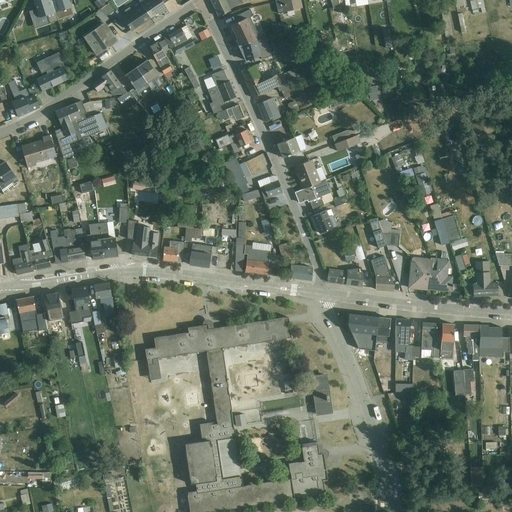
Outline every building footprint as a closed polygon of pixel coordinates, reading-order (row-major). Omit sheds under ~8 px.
[(49,23),(57,21),(50,0),(33,0),(38,16),(32,18),(34,26),(46,22),(44,15),(47,14),(49,23)] [(74,15),(68,0),(50,0),(57,21),(74,15)] [(98,9),(105,3),(107,1),(105,0),(102,0),(103,0),(102,0),(97,0),(94,3),(98,9)] [(142,5),(141,3),(140,4),(137,0),(135,0),(124,8),(127,12),(121,16),(131,31),(151,18),(142,5)] [(148,0),(142,5),(151,18),(166,8),(163,4),(168,0),(148,0)] [(242,3),(240,0),(210,0),(218,17),(231,11),(230,9),(242,3)] [(274,0),(278,13),(302,8),(299,0),(274,0)] [(330,0),(333,9),(339,7),(337,0),(330,0)] [(446,37),(447,37),(447,41),(453,40),(448,11),(447,11),(445,0),(439,0),(442,20),(443,20),(446,37)] [(454,0),(457,14),(465,13),(465,12),(467,12),(466,6),(465,1),(467,0),(466,0),(454,0)] [(469,0),(472,10),(481,8),(482,13),(486,13),(483,0),(469,0)] [(108,3),(100,11),(106,16),(113,8),(108,3)] [(94,13),(101,21),(106,16),(100,11),(98,9),(94,13)] [(239,46),(260,40),(250,17),(253,16),(250,10),(236,16),(238,22),(231,26),(231,27),(231,29),(232,32),(234,33),(237,39),(236,40),(239,46)] [(335,14),(334,14),(334,16),(331,17),(333,25),(335,24),(337,31),(344,29),(341,13),(339,13),(338,11),(334,11),(335,14)] [(458,15),(461,33),(465,32),(466,31),(466,29),(464,30),(464,26),(465,26),(465,24),(463,24),(461,14),(458,15)] [(104,23),(84,37),(97,55),(117,41),(104,23)] [(280,24),(271,26),(273,34),(281,33),(280,24)] [(175,55),(194,45),(191,38),(192,37),(186,26),(164,38),(165,40),(171,49),(175,55)] [(67,31),(58,34),(60,40),(69,38),(67,31)] [(208,31),(199,35),(201,41),(210,36),(208,31)] [(261,59),(270,56),(270,54),(266,39),(266,38),(260,40),(239,46),(245,61),(260,57),(261,59)] [(164,53),(171,49),(165,40),(158,43),(158,42),(149,47),(164,74),(171,70),(168,63),(169,63),(164,53)] [(450,55),(447,55),(447,59),(450,59),(450,62),(450,66),(457,65),(456,62),(455,62),(453,43),(450,43),(450,49),(450,55)] [(47,74),(36,79),(42,92),(68,80),(62,67),(54,71),(52,68),(63,63),(59,53),(37,63),(42,73),(46,71),(47,74)] [(217,55),(210,58),(215,69),(222,66),(217,55)] [(423,55),(414,56),(415,67),(422,66),(422,65),(424,65),(423,55)] [(149,87),(151,90),(156,86),(158,90),(165,86),(158,76),(157,76),(147,61),(136,68),(149,87)] [(253,98),(254,97),(277,86),(279,91),(297,83),(295,77),(292,70),(282,75),(281,73),(272,77),(269,69),(259,74),(255,65),(241,71),(241,72),(253,98)] [(139,93),(149,87),(136,68),(126,76),(134,88),(129,91),(134,97),(137,102),(143,98),(139,93)] [(110,70),(92,84),(98,93),(103,88),(107,93),(109,91),(112,95),(121,94),(122,95),(123,96),(127,93),(110,70)] [(212,75),(216,87),(228,82),(223,70),(212,75)] [(357,84),(359,91),(363,91),(360,71),(352,72),(354,85),(357,84)] [(216,87),(208,90),(212,103),(209,104),(214,114),(222,110),(219,103),(236,97),(229,81),(228,82),(216,87)] [(25,97),(29,94),(27,89),(20,93),(16,85),(9,87),(10,89),(8,91),(6,91),(7,95),(8,97),(13,95),(15,100),(12,102),(18,117),(31,111),(25,97)] [(281,91),(285,99),(296,94),(292,86),(281,91)] [(134,97),(129,91),(127,93),(123,96),(122,95),(117,99),(121,104),(134,97)] [(187,95),(192,103),(198,100),(194,92),(187,95)] [(29,94),(25,97),(31,111),(39,108),(35,97),(31,99),(29,94)] [(356,99),(352,95),(347,100),(352,104),(356,99)] [(279,112),(275,103),(272,98),(257,104),(264,122),(265,122),(272,119),(272,121),(281,117),(279,115),(282,114),(281,111),(279,112)] [(65,108),(78,140),(107,128),(101,113),(86,119),(84,115),(87,113),(81,101),(65,108)] [(295,101),(287,104),(292,114),(299,111),(295,101)] [(217,114),(218,114),(215,115),(217,119),(219,118),(220,121),(229,118),(231,123),(244,118),(239,105),(217,114)] [(421,105),(404,108),(404,114),(413,113),(413,111),(421,110),(421,105)] [(64,158),(73,155),(69,144),(78,140),(65,108),(55,112),(62,128),(56,131),(64,158)] [(195,125),(206,119),(201,111),(190,117),(195,125)] [(489,125),(487,118),(472,123),(477,137),(495,131),(493,124),(489,125)] [(233,130),(231,124),(225,126),(227,132),(233,130)] [(280,124),(269,124),(269,132),(280,133),(280,124)] [(227,135),(216,140),(219,149),(231,144),(234,150),(238,148),(252,142),(251,141),(253,140),(251,135),(249,136),(246,130),(241,132),(240,131),(228,137),(227,135)] [(335,144),(351,138),(348,130),(332,136),(335,144)] [(335,144),(334,145),(337,152),(371,139),(368,131),(351,138),(335,144)] [(43,140),(21,146),(27,168),(36,165),(36,163),(56,157),(50,135),(42,137),(43,140)] [(301,135),(277,144),(282,158),(304,150),(305,147),(301,135)] [(419,145),(413,146),(416,157),(421,155),(419,145)] [(354,158),(356,165),(366,162),(363,154),(354,158)] [(77,166),(75,158),(67,161),(69,169),(77,166)] [(236,158),(224,164),(227,169),(229,168),(238,164),(236,158)] [(326,180),(321,167),(316,170),(312,160),(294,167),(303,189),(326,180)] [(0,187),(4,193),(13,187),(11,183),(17,179),(15,177),(16,177),(5,162),(4,163),(3,161),(0,163),(0,187)] [(239,165),(238,164),(229,168),(238,187),(239,187),(242,194),(249,191),(245,184),(247,183),(245,178),(251,175),(245,162),(239,165)] [(430,194),(423,165),(412,167),(419,196),(430,194)] [(348,174),(341,176),(343,182),(351,179),(348,174)] [(337,189),(342,187),(338,175),(333,177),(337,189)] [(271,183),(269,177),(257,182),(260,190),(264,199),(267,197),(268,198),(283,192),(278,181),(271,183)] [(303,189),(295,192),(299,203),(307,200),(308,202),(330,192),(326,180),(303,189)] [(95,191),(93,182),(79,185),(82,194),(95,191)] [(337,192),(339,198),(345,196),(342,187),(337,189),(338,192),(337,192)] [(258,189),(241,195),(243,201),(260,196),(258,189)] [(64,202),(63,195),(51,198),(52,205),(64,202)] [(332,201),(329,195),(310,203),(313,209),(332,201)] [(431,202),(429,195),(421,196),(423,204),(431,202)] [(339,198),(333,201),(335,207),(347,202),(345,196),(339,198)] [(402,197),(398,201),(403,207),(408,204),(402,197)] [(34,198),(34,206),(43,207),(43,199),(34,198)] [(43,225),(41,218),(33,221),(31,212),(26,213),(24,203),(17,204),(19,217),(20,216),(21,223),(31,221),(33,228),(43,225)] [(65,203),(59,204),(61,212),(67,211),(65,203)] [(0,219),(19,217),(17,204),(0,206),(0,219)] [(119,223),(128,223),(128,221),(128,204),(120,204),(120,208),(119,208),(119,223)] [(261,221),(266,237),(273,234),(264,204),(260,206),(264,220),(261,221)] [(437,204),(430,206),(442,245),(450,243),(442,219),(437,204)] [(51,224),(47,206),(38,208),(41,218),(43,225),(43,226),(51,224)] [(326,211),(312,217),(319,233),(336,226),(332,216),(333,216),(331,209),(326,211)] [(454,216),(442,219),(450,243),(461,239),(454,216)] [(210,219),(202,218),(202,227),(209,228),(210,219)] [(378,248),(386,245),(378,222),(377,218),(369,221),(378,248)] [(398,246),(400,231),(391,230),(391,223),(383,220),(378,222),(386,245),(398,246)] [(157,246),(159,234),(150,233),(150,228),(137,226),(137,222),(128,221),(128,223),(127,239),(128,239),(135,240),(134,242),(133,242),(132,255),(156,258),(157,246)] [(104,257),(117,256),(113,222),(100,224),(104,257)] [(91,259),(104,257),(100,224),(89,225),(90,235),(85,236),(84,236),(84,237),(86,250),(87,249),(90,249),(91,259)] [(84,237),(84,236),(81,228),(70,230),(70,229),(63,230),(68,261),(85,259),(82,238),(84,237)] [(202,229),(185,228),(185,235),(184,241),(191,242),(191,238),(201,239),(202,229)] [(68,261),(63,230),(51,232),(56,264),(68,261)] [(36,271),(51,267),(49,258),(53,257),(47,239),(38,242),(41,251),(34,253),(34,250),(31,251),(29,251),(31,260),(33,259),(35,268),(36,271)] [(183,263),(184,243),(170,241),(169,244),(164,244),(163,261),(177,262),(183,263)] [(245,245),(245,243),(236,242),(234,271),(242,272),(244,254),(245,245)] [(245,272),(267,275),(271,245),(252,243),(252,246),(245,245),(244,254),(247,255),(245,272)] [(289,243),(278,246),(282,260),(293,257),(289,243)] [(192,244),(189,265),(208,267),(210,253),(216,254),(217,248),(192,244)] [(31,260),(29,251),(28,245),(26,245),(18,247),(21,258),(12,260),(13,262),(10,263),(12,270),(16,269),(17,275),(33,271),(32,268),(35,268),(33,259),(31,260)] [(353,250),(343,251),(345,261),(348,260),(355,259),(353,250)] [(466,253),(454,256),(457,269),(470,266),(466,253)] [(511,263),(511,254),(495,254),(499,265),(499,266),(511,266),(511,263)] [(394,291),(391,277),(384,256),(371,261),(375,277),(375,290),(394,291)] [(427,290),(430,259),(412,257),(409,288),(427,290)] [(430,259),(427,290),(451,292),(452,287),(453,277),(447,276),(449,259),(437,258),(437,259),(430,258),(430,259)] [(311,281),(312,268),(294,266),(294,261),(286,260),(285,273),(290,274),(289,278),(311,281)] [(476,283),(473,283),(473,297),(498,296),(497,282),(490,282),(489,262),(475,262),(476,283)] [(356,286),(362,287),(363,273),(361,273),(361,268),(347,270),(346,272),(329,269),(328,274),(327,282),(356,286)] [(114,314),(109,283),(93,285),(96,299),(100,298),(101,304),(103,303),(105,316),(114,314)] [(87,286),(71,289),(75,311),(69,313),(70,317),(71,324),(84,322),(83,318),(92,317),(92,312),(87,286)] [(56,293),(56,292),(49,294),(50,295),(44,296),(47,313),(44,313),(44,314),(47,329),(49,336),(56,335),(55,331),(56,331),(54,319),(63,317),(62,311),(62,310),(60,301),(59,301),(57,293),(56,293)] [(36,315),(33,297),(16,300),(19,314),(20,313),(23,332),(39,329),(39,330),(47,329),(44,314),(36,315)] [(0,336),(1,337),(0,334),(8,333),(9,332),(8,324),(7,325),(6,320),(9,319),(6,303),(0,304),(0,336)] [(92,317),(96,335),(105,333),(103,323),(101,324),(98,311),(92,312),(92,317)] [(71,324),(70,317),(63,318),(64,323),(59,324),(61,332),(72,330),(71,324)] [(222,348),(291,338),(288,317),(215,328),(214,322),(211,319),(208,319),(204,321),(203,326),(187,328),(188,333),(159,337),(160,347),(145,349),(150,380),(161,379),(158,358),(206,351),(217,423),(217,424),(213,425),(213,422),(199,425),(202,442),(185,445),(186,449),(185,449),(190,480),(191,485),(196,484),(196,491),(188,493),(188,495),(187,495),(189,511),(209,511),(324,494),(322,480),(327,480),(323,454),(318,454),(317,443),(301,445),(303,460),(304,460),(304,462),(298,463),(298,462),(288,464),(290,474),(291,479),(285,480),(246,486),(242,487),(242,485),(243,485),(241,479),(234,435),(235,435),(234,429),(233,429),(231,412),(231,410),(222,350),(222,348)] [(387,343),(390,319),(378,317),(377,325),(352,323),(352,342),(375,343),(375,342),(387,343)] [(408,346),(409,320),(395,320),(395,351),(400,351),(400,346),(406,346),(405,359),(412,360),(413,346),(408,346)] [(421,358),(440,358),(441,331),(436,331),(437,324),(422,323),(421,358)] [(453,343),(453,325),(442,324),(441,331),(440,358),(440,364),(446,364),(447,358),(448,358),(448,342),(453,343)] [(479,357),(479,326),(464,325),(463,337),(465,337),(465,342),(467,342),(467,348),(468,348),(468,354),(472,354),(473,360),(479,360),(479,357)] [(508,352),(509,337),(501,337),(501,328),(487,327),(487,326),(479,326),(479,357),(503,357),(503,352),(508,352)] [(77,357),(79,364),(86,362),(84,355),(85,355),(82,342),(74,343),(77,357)] [(394,351),(380,350),(379,356),(393,358),(394,351)] [(122,353),(113,355),(115,368),(124,367),(122,353)] [(79,368),(78,362),(67,364),(69,370),(79,368)] [(473,370),(462,369),(463,382),(464,395),(471,394),(470,382),(474,382),(473,370)] [(126,374),(117,376),(117,380),(118,380),(119,384),(127,383),(126,374)] [(325,375),(310,378),(316,415),(331,412),(325,375)] [(295,381),(284,383),(285,390),(296,389),(295,381)] [(412,392),(412,384),(395,383),(394,391),(412,392)] [(19,397),(16,393),(3,403),(6,407),(19,397)] [(63,404),(55,406),(57,418),(66,416),(63,404)] [(234,415),(236,427),(247,425),(245,413),(234,415)] [(498,426),(497,435),(504,436),(505,426),(498,426)] [(511,479),(511,478),(511,468),(499,468),(499,480),(511,479)] [(113,479),(111,471),(102,473),(105,482),(113,479)] [(51,488),(51,472),(42,472),(42,487),(51,488)] [(53,482),(56,494),(81,485),(77,475),(53,482)] [(27,489),(20,491),(21,495),(20,495),(23,505),(30,504),(27,489)] [(449,511),(466,511),(467,501),(450,500),(449,511)] [(51,502),(41,505),(43,511),(49,511),(53,511),(51,502)]
